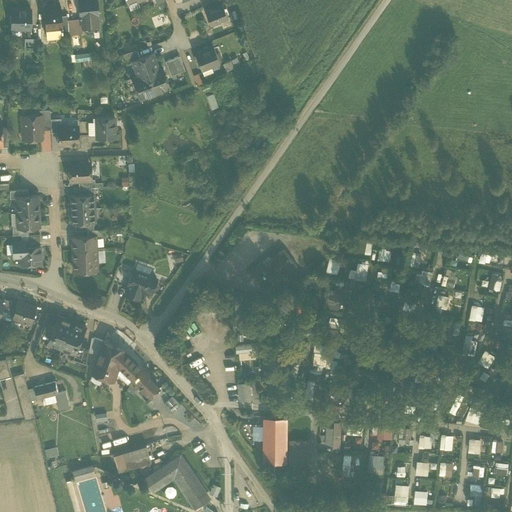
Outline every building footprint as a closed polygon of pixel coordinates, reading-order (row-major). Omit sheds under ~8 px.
[(96,0),(78,0),(79,14),(80,14),(97,12),(98,12),(96,0)] [(222,3),(205,10),(210,23),(219,19),(218,16),(225,13),(226,16),(227,16),(222,3)] [(59,4),(44,6),(46,36),(62,34),(62,30),(62,29),(61,15),(59,4)] [(24,9),(11,9),(11,26),(30,27),(30,7),(24,7),(24,9)] [(97,12),(80,14),(81,19),(81,26),(98,24),(97,12)] [(67,20),(68,29),(68,32),(75,31),(74,19),(67,20)] [(213,45),(194,52),(201,68),(211,64),(219,60),(213,45)] [(136,48),(123,52),(126,62),(132,60),(132,59),(139,56),(136,48)] [(91,49),(75,51),(76,58),(92,57),(91,49)] [(139,56),(132,59),(132,60),(137,74),(132,76),(139,97),(169,85),(161,65),(158,66),(152,51),(139,56)] [(179,54),(165,60),(171,74),(185,68),(179,54)] [(230,58),(222,61),(226,69),(234,66),(230,58)] [(211,64),(201,68),(203,72),(213,69),(211,64)] [(198,72),(193,74),(197,83),(202,82),(198,72)] [(50,109),(39,109),(39,114),(42,114),(43,121),(50,121),(50,120),(50,119),(50,118),(50,109)] [(39,114),(23,115),(23,116),(21,118),(21,123),(24,124),(24,135),(31,135),(32,139),(41,138),(40,131),(43,131),(43,129),(43,121),(42,114),(39,114)] [(114,116),(96,116),(96,120),(96,133),(96,136),(105,136),(106,139),(111,138),(113,136),(115,136),(114,116)] [(60,118),(50,118),(50,119),(50,120),(50,121),(51,129),(51,132),(57,131),(57,126),(61,126),(60,118)] [(96,120),(78,120),(78,125),(78,133),(96,133),(96,120)] [(61,126),(57,126),(57,131),(58,144),(69,143),(71,145),(79,145),(78,133),(78,125),(61,126)] [(88,162),(68,163),(69,180),(78,179),(91,179),(91,178),(91,171),(88,169),(88,162)] [(91,179),(78,179),(79,186),(91,186),(95,186),(94,178),(91,178),(91,179)] [(27,189),(9,190),(10,198),(16,197),(16,196),(28,195),(27,189)] [(94,194),(70,195),(70,208),(94,207),(94,194)] [(28,195),(16,196),(16,197),(16,212),(38,211),(38,195),(28,195)] [(94,207),(70,208),(71,221),(95,220),(94,207)] [(38,211),(16,212),(17,225),(17,227),(28,226),(39,226),(38,211)] [(28,226),(17,227),(17,225),(12,225),(12,234),(28,234),(28,226)] [(88,235),(72,236),(72,249),(96,247),(96,235),(96,234),(88,235)] [(40,245),(24,245),(24,252),(20,252),(18,255),(18,258),(21,260),(21,264),(41,263),(40,245)] [(380,246),(377,257),(388,261),(391,250),(380,246)] [(96,247),(72,249),(73,270),(84,269),(84,270),(86,272),(91,272),(93,269),(97,269),(96,247)] [(264,258),(256,264),(275,287),(287,277),(284,274),(296,265),(281,247),(265,260),(264,258)] [(367,260),(357,260),(356,268),(350,267),(350,277),(366,277),(367,260)] [(131,272),(118,268),(113,282),(127,287),(129,283),(127,283),(131,272)] [(156,278),(132,269),(131,272),(127,283),(129,283),(127,287),(125,293),(138,298),(141,291),(145,289),(151,292),(156,278)] [(490,272),(487,288),(499,290),(502,275),(490,272)] [(391,279),(389,288),(399,291),(401,282),(391,279)] [(327,287),(326,297),(333,297),(333,299),(342,299),(343,288),(327,287)] [(436,293),(435,306),(446,307),(447,294),(436,293)] [(11,301),(4,299),(4,300),(4,301),(1,311),(7,313),(11,301)] [(35,307),(17,301),(18,300),(17,300),(16,303),(12,316),(11,319),(12,319),(12,318),(30,324),(30,325),(36,306),(35,307)] [(16,303),(11,301),(7,313),(7,314),(12,316),(16,303)] [(469,304),(468,318),(481,320),(482,305),(469,304)] [(57,319),(47,315),(41,331),(50,337),(57,319)] [(72,322),(58,317),(57,319),(50,337),(47,344),(61,349),(72,322)] [(72,322),(61,349),(74,355),(75,355),(79,345),(86,328),(72,322)] [(464,334),(462,352),(474,353),(476,336),(464,334)] [(104,342),(92,338),(90,349),(89,353),(98,356),(104,342)] [(126,350),(104,342),(98,356),(92,373),(93,373),(91,379),(94,382),(97,375),(114,381),(120,364),(124,366),(129,371),(125,374),(126,379),(130,382),(132,379),(150,397),(160,388),(148,376),(150,374),(125,350),(126,350)] [(250,342),(234,343),(234,351),(237,351),(237,358),(251,357),(250,342)] [(90,349),(79,345),(75,355),(74,355),(73,359),(87,364),(89,353),(90,349)] [(7,364),(0,366),(0,379),(10,376),(7,364)] [(17,393),(28,390),(28,388),(24,373),(12,376),(17,393)] [(56,382),(34,387),(37,397),(37,398),(55,394),(58,393),(58,392),(56,382)] [(249,382),(238,383),(240,399),(250,398),(250,394),(249,382)] [(256,382),(249,382),(250,394),(257,394),(256,382)] [(37,397),(34,387),(28,388),(28,390),(30,399),(37,397)] [(20,404),(31,401),(30,399),(28,390),(17,393),(20,404)] [(66,391),(58,392),(58,393),(55,394),(60,411),(70,408),(66,391)] [(448,410),(461,416),(469,397),(456,391),(448,410)] [(181,404),(173,395),(164,404),(172,412),(181,404)] [(31,401),(20,404),(24,420),(35,419),(31,401)] [(464,418),(476,422),(481,408),(468,404),(464,418)] [(289,415),(264,415),(263,462),(288,462),(289,415)] [(339,447),(339,420),(323,420),(323,446),(339,447)] [(346,433),(362,433),(362,422),(346,422),(346,433)] [(376,424),(376,437),(392,438),(392,425),(376,424)] [(397,443),(411,443),(411,427),(398,426),(397,443)] [(451,449),(453,434),(440,432),(438,447),(451,449)] [(418,446),(431,447),(431,434),(418,433),(418,446)] [(479,451),(479,437),(467,437),(467,451),(479,451)] [(311,438),(290,438),(289,482),(310,483),(311,438)] [(501,439),(491,438),(490,450),(501,450),(501,439)] [(148,446),(115,455),(120,472),(152,462),(148,446)] [(54,447),(48,448),(50,456),(56,454),(54,447)] [(212,498),(182,452),(144,477),(154,492),(173,480),(175,479),(195,509),(212,498)] [(376,471),(377,454),(368,453),(367,471),(376,471)] [(428,474),(428,460),(414,460),(414,474),(428,474)] [(452,474),(452,460),(439,460),(439,474),(452,474)] [(494,472),(507,473),(507,461),(495,460),(494,472)] [(469,473),(478,475),(479,464),(470,463),(469,473)] [(93,465),(73,471),(75,478),(95,473),(94,469),(93,465)] [(393,483),(393,501),(407,502),(407,484),(393,483)] [(213,495),(220,499),(225,491),(217,487),(217,488),(213,495)] [(471,505),(471,494),(461,493),(460,504),(471,505)]
